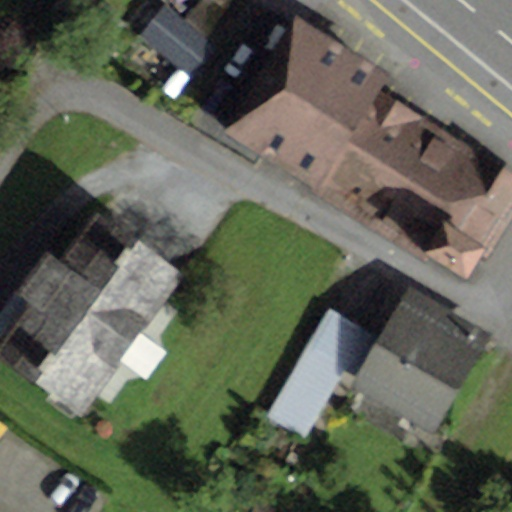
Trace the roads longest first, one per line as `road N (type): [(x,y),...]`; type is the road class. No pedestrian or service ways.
road 1 (residential): [(0,151),(22,115),(49,94),(91,89),(498,321),(511,297)]
road 2 (track): [(436,511),(501,375),(498,321)]
